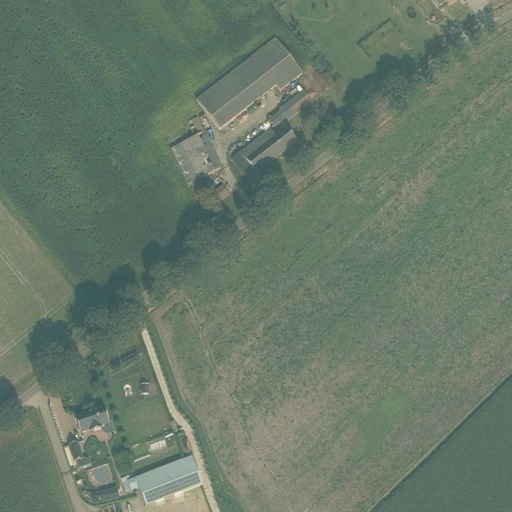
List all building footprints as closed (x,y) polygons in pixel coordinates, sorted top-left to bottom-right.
[(274,41),(196,103),(219,132),(275,87),(280,93),(302,75),(274,41)] [(312,103),(303,92),(278,111),(280,113),(268,122),(273,128),(284,118),(287,122),(312,103)] [(170,150),(187,186),(220,170),(196,119),(187,124),(194,139),(170,150)] [(270,129),(231,160),(248,181),(296,142),(286,129),(276,136),(270,129)] [(215,193),(211,196),(217,205),(229,196),(223,187),(221,188),(215,193)] [(75,419),(80,435),(92,431),(93,433),(100,430),(102,434),(107,436),(115,434),(111,423),(108,424),(103,409),(75,419)] [(77,444),(69,447),(74,463),(75,463),(77,470),(90,466),(89,462),(84,460),(83,460),(77,444)] [(127,483),(131,492),(138,489),(145,508),(202,486),(191,458),(127,483)] [(99,492),(102,504),(120,500),(117,488),(99,492)]
